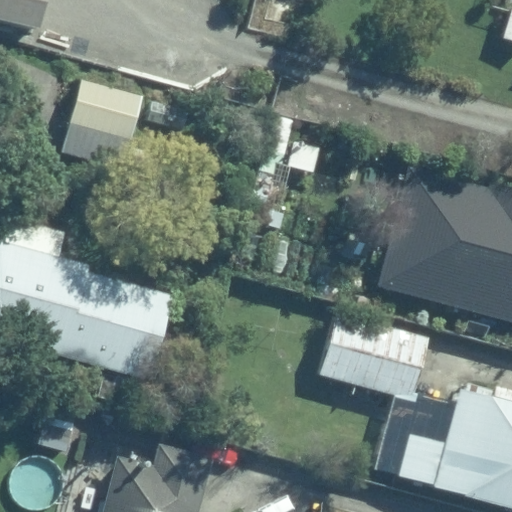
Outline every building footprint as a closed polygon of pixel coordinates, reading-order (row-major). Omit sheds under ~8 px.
[(138,101),(74,81),(51,154),(115,174),(138,101)] [(511,207),(416,180),(384,291),(511,327),(511,207)] [(0,346),(144,398),(176,309),(51,264),(63,231),(0,208),(0,346)] [(387,402),(365,471),(499,511),(511,511),(511,411),(454,393),(451,403),(410,391),(426,340),(333,311),(311,379),(387,402)] [(196,511),(210,458),(162,445),(151,484),(117,475),(107,511),(196,511)]
